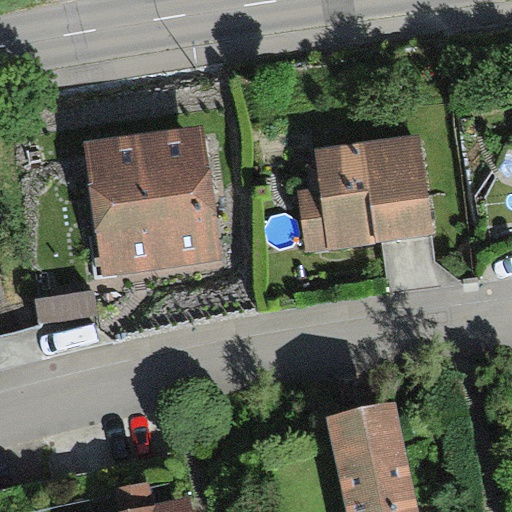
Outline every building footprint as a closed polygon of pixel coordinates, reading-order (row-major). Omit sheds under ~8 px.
[(203,127),(86,143),(104,276),(222,260),(203,127)] [(310,167),(315,247),(422,240),(417,160),(310,167)] [(36,334),(92,322),(88,300),(31,312),(36,334)] [(412,511),(392,415),(334,428),(351,511),(412,511)] [(118,511),(195,511),(192,496),(155,504),(150,481),(113,488),(118,511)]
